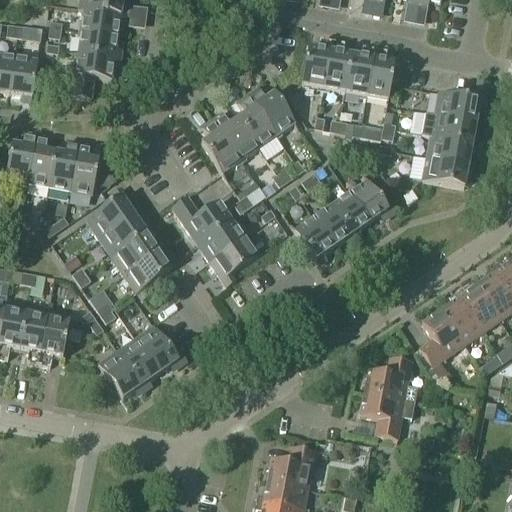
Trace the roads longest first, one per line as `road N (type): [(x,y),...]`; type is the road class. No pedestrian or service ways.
road 1 (residential): [(469,66),(284,20),(259,57),(183,107),(152,52),(161,0)]
road 2 (residential): [(511,216),(493,242),(261,400)]
road 3 (residential): [(182,446),(0,416)]
